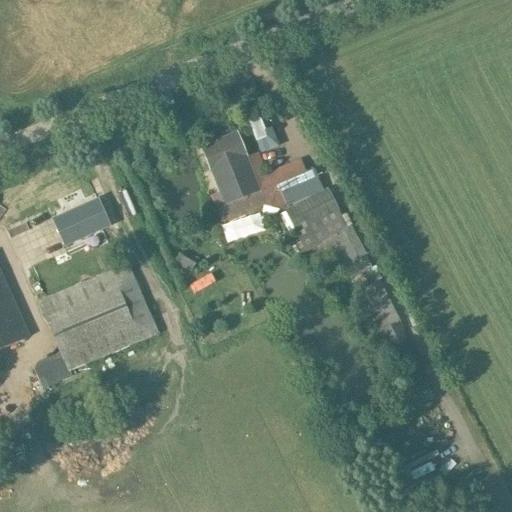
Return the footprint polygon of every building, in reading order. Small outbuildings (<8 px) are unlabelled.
[(63,42),(73,39),(66,16),(56,19),(63,42)] [(246,158),(236,133),(221,139),(222,142),(202,150),(219,193),(211,196),(221,221),(261,206),(283,211),(287,195),(319,183),(317,178),(309,182),(301,160),(266,173),(258,153),(246,158)] [(348,228),(327,188),(284,211),(307,253),(316,248),(322,259),(329,255),(340,276),(346,272),(350,280),(372,269),(351,227),(348,228)] [(95,198),(54,217),(66,245),(108,226),(95,198)] [(174,263),(190,272),(194,265),(179,255),(174,263)] [(36,301),(61,358),(34,369),(43,390),(73,377),(70,372),(159,335),(128,264),(36,301)] [(0,350),(30,337),(0,267),(0,350)] [(412,350),(397,323),(400,322),(383,291),(385,290),(380,281),(357,293),(378,332),(377,333),(392,360),(412,350)] [(431,491),(452,491),(452,471),(431,471),(431,491)]
